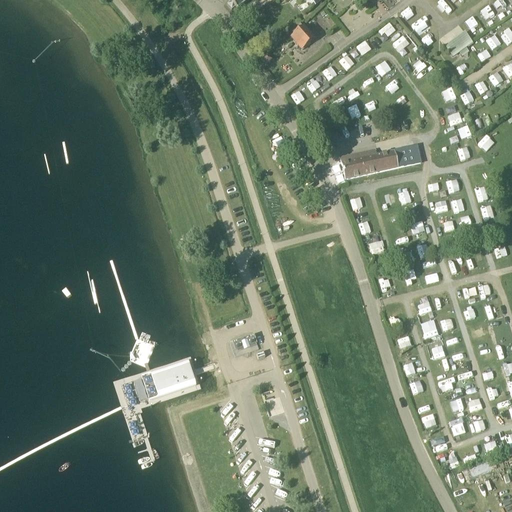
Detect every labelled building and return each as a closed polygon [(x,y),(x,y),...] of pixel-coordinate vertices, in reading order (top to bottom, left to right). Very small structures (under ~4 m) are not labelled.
[(227,0),(227,1),(228,1),(230,3),(227,6),(231,11),(235,8),(237,10),(236,11),(237,11),(237,10),(242,6),(243,7),(243,6),(247,2),(247,3),(248,3),(247,2),(249,0),(227,0)] [(501,0),(498,0),(494,3),(498,10),(505,6),(501,0)] [(486,21),(494,16),(489,7),(481,12),(486,21)] [(474,18),(461,26),(466,35),(479,27),(474,18)] [(411,25),(417,33),(424,28),(418,19),(411,25)] [(302,29),(299,25),(291,33),(294,36),(291,39),(303,51),(314,41),(302,28),(302,29)] [(393,26),(385,33),(393,42),(400,35),(393,26)] [(383,28),(378,31),(381,37),(387,33),(383,28)] [(507,45),(511,41),(511,35),(508,31),(500,37),(507,45)] [(472,44),(465,34),(445,48),(452,58),(472,44)] [(407,37),(398,43),(406,55),(415,49),(407,37)] [(493,53),(502,47),(496,37),(487,43),(493,53)] [(485,47),(476,53),(481,62),(491,56),(485,47)] [(421,57),(412,61),(417,72),(426,68),(421,57)] [(379,67),(385,74),(391,68),(386,61),(379,67)] [(459,76),(467,70),(460,61),(453,67),(459,76)] [(314,90),(322,84),(316,75),(308,81),(314,90)] [(493,77),(489,80),(496,87),(499,84),(493,77)] [(480,95),(488,89),(484,82),(475,87),(480,95)] [(295,103),(304,96),(298,88),(289,95),(295,103)] [(445,104),(454,99),(448,88),(439,94),(445,104)] [(467,106),(474,102),(469,92),(462,96),(467,106)] [(413,94),(404,98),(410,110),(419,105),(413,94)] [(327,101),(330,110),(344,105),(341,97),(327,101)] [(447,115),(454,112),(452,107),(445,110),(447,115)] [(458,113),(448,118),(452,128),(463,122),(458,113)] [(417,117),(419,126),(428,124),(426,114),(417,117)] [(468,126),(457,129),(460,140),(470,137),(468,126)] [(483,138),(490,153),(501,147),(494,133),(483,138)] [(449,142),(451,147),(459,144),(457,139),(449,142)] [(414,148),(341,165),(345,181),(398,170),(398,172),(418,167),(414,148)] [(448,196),(458,194),(456,185),(446,188),(448,196)] [(401,205),(412,203),(408,190),(398,193),(401,205)] [(388,206),(398,205),(397,195),(387,196),(388,206)] [(352,213),(362,210),(359,199),(349,202),(352,213)] [(452,216),(463,213),(460,201),(449,204),(452,216)] [(410,223),(416,220),(412,211),(406,214),(410,223)] [(444,229),(453,226),(451,216),(441,219),(444,229)] [(362,238),(371,235),(368,224),(358,227),(362,238)] [(396,244),(407,237),(405,234),(394,240),(396,244)] [(405,265),(413,264),(411,254),(403,256),(405,265)] [(465,260),(468,269),(477,267),(475,258),(465,260)] [(463,299),(471,297),(469,290),(462,292),(463,299)] [(489,320),(503,316),(500,305),(485,309),(489,320)] [(386,312),(390,326),(400,323),(397,309),(386,312)] [(251,337),(231,344),(234,351),(254,345),(251,337)] [(499,358),(508,356),(506,347),(496,350),(499,358)] [(486,362),(496,360),(493,350),(484,353),(486,362)] [(149,402),(196,387),(188,362),(141,377),(149,402)] [(494,363),(483,367),(487,378),(498,373),(494,363)] [(511,374),(511,364),(511,363),(502,365),(504,376),(511,374)] [(420,383),(420,373),(410,374),(410,383),(420,383)] [(485,446),(488,456),(498,452),(495,443),(485,446)]
